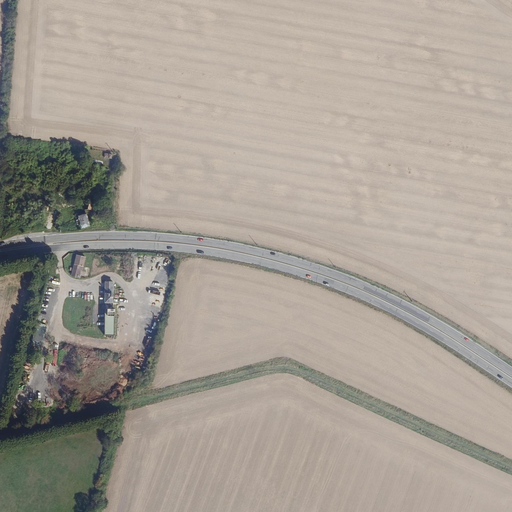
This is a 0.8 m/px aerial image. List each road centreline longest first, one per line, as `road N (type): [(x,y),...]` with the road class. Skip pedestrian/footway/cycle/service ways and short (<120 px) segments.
road 1 (primary): [(0,256),(127,244),(258,261),(381,302),(511,383)]
road 2 (primary): [(511,372),(383,295),(261,253),(161,237),(0,245)]
road 3 (track): [(0,435),(277,366),(511,468)]
road 4 (track): [(17,0),(0,213)]
road 5 (unknown): [(59,248),(59,328),(124,347)]
